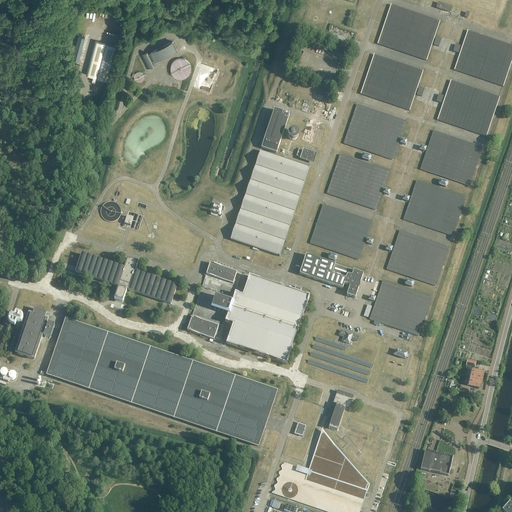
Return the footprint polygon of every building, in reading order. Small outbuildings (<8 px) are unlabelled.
[(438,3),(436,8),(450,12),(452,7),(438,3)] [(391,5),(377,44),(426,60),(440,21),(391,5)] [(454,70),(465,74),(503,86),(511,60),(511,45),(510,45),(467,31),(454,70)] [(77,35),(71,59),(78,60),(84,36),(77,35)] [(86,75),(107,81),(116,46),(95,41),(86,75)] [(150,54),(148,55),(147,52),(140,56),(147,69),(154,66),(154,65),(160,62),(158,60),(177,50),(173,41),(149,52),(150,54)] [(374,55),(367,75),(360,94),(410,110),(423,71),(374,55)] [(171,67),(171,71),(171,74),(173,77),(176,79),(179,80),(182,80),(186,79),(189,77),(191,74),(192,71),(191,67),(190,64),(187,61),(184,60),(181,59),(177,60),(174,62),(172,64),(171,67)] [(134,79),(135,80),(135,82),(137,83),(138,83),(140,84),(142,83),(143,82),(144,81),(145,79),(145,77),(144,76),(143,74),(141,73),(139,73),(138,73),(136,74),(135,75),(134,77),(134,79)] [(437,120),(448,124),(486,136),(500,97),(450,81),(437,120)] [(356,106),(344,143),(344,144),(345,144),(392,160),(393,160),(393,159),(406,122),(405,121),(358,105),(356,106)] [(274,110),(261,148),(276,153),(289,115),(274,110)] [(320,144),(323,129),(317,128),(314,143),(320,144)] [(299,136),(299,134),(298,133),(297,132),(295,131),(294,131),(292,131),(290,132),(289,134),(288,136),(288,137),(289,139),(290,141),(292,142),(294,142),(295,142),(297,141),(298,139),(299,138),(299,137),(299,136)] [(433,132),(421,169),(421,170),(469,186),(470,186),(470,185),(482,148),(482,147),(434,131),(433,131),(433,132)] [(300,157),(300,159),(313,164),(317,154),(303,149),(303,151),(298,150),(296,156),(300,157)] [(284,157),(283,159),(264,152),(261,151),(260,151),(260,152),(259,154),(259,155),(259,156),(258,156),(258,157),(258,158),(258,159),(257,160),(257,161),(257,162),(256,162),(256,163),(255,166),(254,169),(254,170),(254,171),(253,172),(253,174),(252,175),(252,176),(252,177),(251,178),(250,180),(250,181),(249,184),(249,186),(248,186),(248,188),(247,190),(247,192),(246,192),(246,195),(245,195),(245,196),(244,199),(244,198),(244,199),(244,200),(243,201),(243,202),(243,203),(242,204),(242,205),(242,206),(241,207),(240,210),(239,213),(239,214),(239,215),(238,216),(239,216),(238,217),(238,218),(237,219),(237,220),(237,221),(236,222),(237,222),(236,224),(235,224),(235,225),(235,227),(230,240),(280,256),(284,242),(285,241),(286,238),(286,236),(287,234),(288,232),(288,230),(289,227),(290,226),(290,224),(291,224),(291,223),(291,222),(291,221),(292,220),(292,219),(292,218),(293,218),(293,217),(293,216),(293,215),(294,212),(295,212),(294,212),(295,209),(296,209),(296,208),(296,207),(296,206),(297,205),(297,204),(297,203),(298,203),(298,202),(298,201),(298,200),(299,198),(300,197),(299,197),(300,194),(301,194),(301,192),(302,190),(302,188),(303,188),(303,186),(304,183),(305,182),(304,182),(305,179),(306,179),(306,178),(306,177),(307,176),(307,175),(307,174),(308,172),(308,171),(309,168),(309,167),(306,166),(287,160),(287,158),(284,157)] [(339,156),(327,193),(328,194),(375,210),(376,210),(376,209),(389,173),(388,171),(341,155),(340,155),(340,156),(339,156)] [(416,182),(404,219),(404,220),(452,236),(453,236),(453,235),(465,199),(466,198),(465,198),(465,197),(417,181),(416,181),(416,182)] [(323,205),(310,242),(310,243),(311,244),(358,260),(359,260),(359,259),(372,222),(372,221),(371,221),(324,205),(323,205)] [(133,219),(127,216),(124,224),(130,226),(133,219)] [(399,232),(387,269),(387,270),(435,286),(436,285),(448,249),(448,247),(401,231),(399,232)] [(165,254),(179,259),(181,253),(167,248),(165,254)] [(162,257),(163,251),(155,249),(153,254),(162,257)] [(119,287),(115,300),(122,303),(127,289),(171,304),(177,287),(134,272),(138,262),(127,259),(124,269),(81,254),(75,272),(119,287)] [(306,255),(303,265),(299,274),(342,289),(344,284),(347,285),(349,287),(346,296),(355,299),(363,274),(306,255)] [(210,262),(206,275),(233,284),(237,272),(210,262)] [(249,276),(242,296),(235,293),(232,301),(216,295),(211,309),(228,314),(225,322),(233,325),(226,344),(286,364),(309,297),(249,276)] [(382,282),(370,319),(370,320),(371,320),(418,336),(419,336),(419,335),(432,299),(432,298),(431,298),(431,297),(384,281),(383,281),(382,282)] [(367,305),(363,317),(368,318),(372,307),(367,305)] [(44,336),(50,339),(54,326),(48,324),(48,325),(46,325),(47,323),(48,320),(48,318),(45,317),(46,313),(46,312),(45,311),(45,310),(44,309),(44,308),(43,307),(42,307),(41,307),(40,307),(39,307),(38,307),(37,307),(36,308),(35,309),(33,313),(30,312),(29,314),(28,318),(27,318),(27,320),(27,321),(26,321),(25,326),(26,326),(25,327),(23,331),(24,331),(24,332),(23,332),(21,337),(22,337),(22,338),(21,338),(19,342),(20,342),(20,343),(19,343),(18,348),(18,349),(17,348),(16,353),(16,354),(17,354),(32,359),(34,360),(34,359),(35,359),(36,355),(35,354),(36,354),(38,349),(37,349),(37,348),(38,348),(40,344),(39,344),(39,343),(40,343),(42,338),(41,338),(41,337),(42,338),(43,335),(44,336)] [(14,317),(11,317),(10,316),(9,320),(9,321),(9,322),(9,323),(10,324),(11,325),(15,327),(16,322),(20,324),(22,320),(22,319),(22,318),(21,317),(21,316),(20,315),(19,315),(15,314),(14,317)] [(192,317),(188,331),(214,340),(218,326),(192,317)] [(205,367),(102,332),(66,320),(58,345),(56,351),(47,375),(258,447),(269,414),(277,391),(205,367)] [(340,331),(340,332),(339,336),(343,337),(342,341),(349,344),(351,340),(357,342),(358,337),(340,331)] [(394,354),(394,355),(405,359),(406,358),(407,358),(408,355),(407,355),(407,354),(407,353),(401,351),(400,351),(396,350),(395,351),(395,353),(394,354)] [(16,372),(4,368),(0,370),(0,369),(0,376),(0,378),(3,379),(4,380),(8,382),(10,381),(13,382),(16,380),(18,376),(16,372)] [(470,370),(469,378),(482,381),(483,376),(482,376),(483,373),(470,370)] [(37,386),(52,392),(55,384),(39,378),(39,379),(38,378),(35,386),(37,386)] [(482,381),(469,378),(467,386),(479,388),(480,385),(481,386),(482,381)] [(461,385),(459,392),(468,394),(469,393),(470,387),(461,385)] [(336,392),(337,393),(334,402),(337,403),(337,405),(336,408),(335,408),(336,408),(335,411),(334,411),(334,412),(335,412),(334,415),(333,415),(332,418),(331,421),(331,422),(330,425),(329,428),(337,431),(338,428),(338,427),(339,424),(340,424),(339,424),(340,421),(341,421),(342,418),(342,417),(343,414),(344,411),(345,408),(345,407),(345,406),(349,407),(352,398),(354,398),(354,396),(337,390),(336,392)] [(298,423),(294,434),(302,437),(306,426),(298,423)] [(272,493),(326,511),(359,511),(369,485),(326,436),(321,434),(322,432),(321,432),(308,471),(284,463),(283,464),(282,465),(281,466),(281,467),(281,468),(282,469),(282,470),(281,471),(280,471),(279,472),(279,473),(279,474),(279,475),(279,476),(279,477),(278,478),(277,478),(276,479),(276,480),(277,481),(277,482),(277,483),(277,484),(276,485),(275,485),(274,486),(274,487),(274,488),(275,489),(275,490),(274,491),(273,492),(272,492),(272,493)] [(427,452),(425,451),(424,451),(424,452),(425,452),(424,453),(424,455),(424,456),(423,458),(423,460),(422,461),(423,461),(422,463),(422,464),(421,466),(421,468),(421,469),(420,469),(420,470),(422,471),(423,471),(423,470),(425,471),(427,471),(427,472),(428,472),(430,472),(431,472),(433,472),(434,472),(435,473),(436,473),(439,473),(439,474),(441,475),(442,475),(443,475),(444,475),(446,476),(448,477),(449,475),(449,474),(449,473),(449,471),(450,471),(450,469),(451,466),(452,463),(451,463),(452,461),(452,460),(453,458),(451,457),(450,457),(448,457),(446,456),(445,456),(443,455),(443,456),(440,456),(439,455),(438,455),(435,454),(434,454),(434,453),(432,453),(431,453),(430,452),(427,452)]
